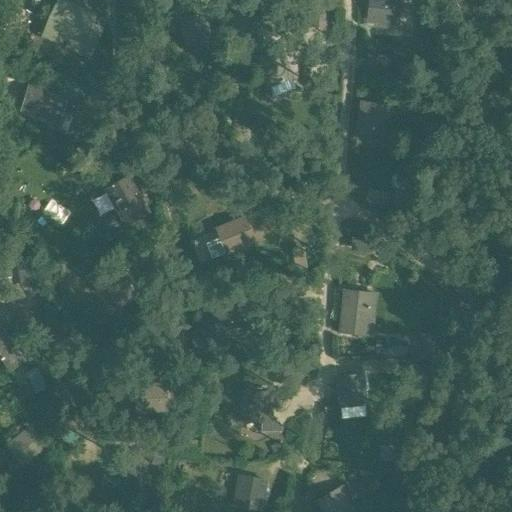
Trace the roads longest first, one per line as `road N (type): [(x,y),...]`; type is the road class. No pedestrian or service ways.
road 1 (unclassified): [(455,511),(491,0)]
road 2 (unknown): [(348,219),(333,243),(304,437),(281,478),(246,510)]
road 3 (unknown): [(357,0),(348,219)]
road 4 (unknown): [(472,288),(373,221),(348,219)]
